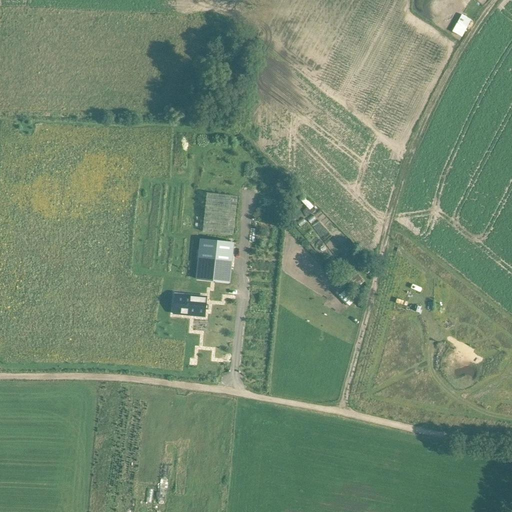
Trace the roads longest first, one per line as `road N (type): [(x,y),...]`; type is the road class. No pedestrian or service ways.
road 1 (track): [(511,445),(192,386),(0,376)]
road 2 (track): [(495,0),(422,126),(339,412)]
